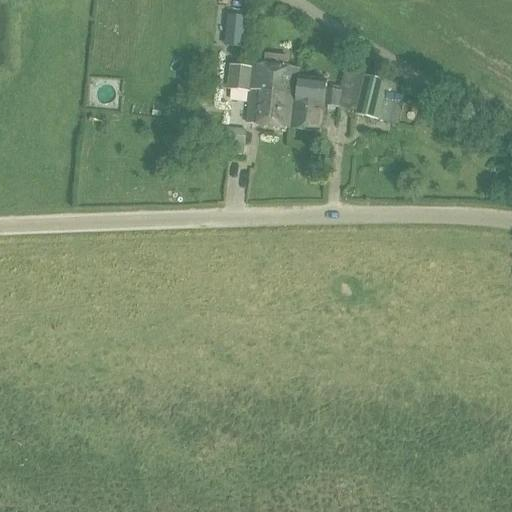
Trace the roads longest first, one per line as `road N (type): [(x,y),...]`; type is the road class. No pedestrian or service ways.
road 1 (unclassified): [(0,229),(329,214),(511,222)]
road 2 (track): [(511,139),(289,0)]
